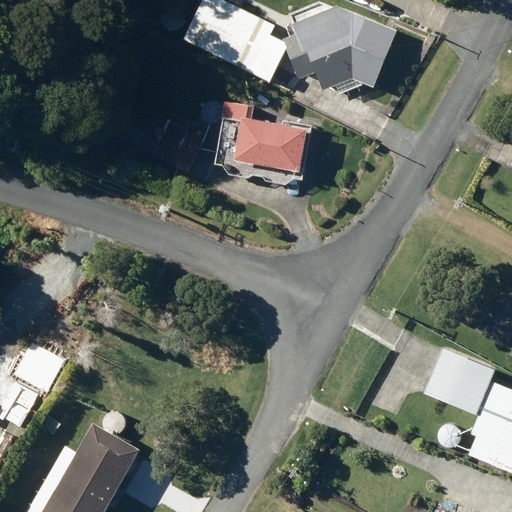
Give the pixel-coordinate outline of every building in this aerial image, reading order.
[(361,71),(383,29),(354,15),(334,11),(296,22),(300,36),(286,41),(279,38),(282,31),(223,0),(190,0),(178,23),(208,38),(212,31),(234,43),(225,60),(292,95),(299,81),(319,75),(324,89),(355,80),(360,82),(364,73),(361,71)] [(223,119),(245,124),(238,162),(302,175),(311,132),(253,121),(256,107),(226,102),(223,119)] [(171,124),(156,155),(190,172),(206,141),(171,124)] [(445,350),(426,395),(479,417),(471,435),(477,438),(470,456),(511,473),(511,392),(491,384),(496,371),(445,350)] [(51,416),(43,427),(55,435),(63,424),(51,416)] [(43,511),(36,508),(33,511),(109,511),(143,454),(97,427),(47,511),(43,511)]
